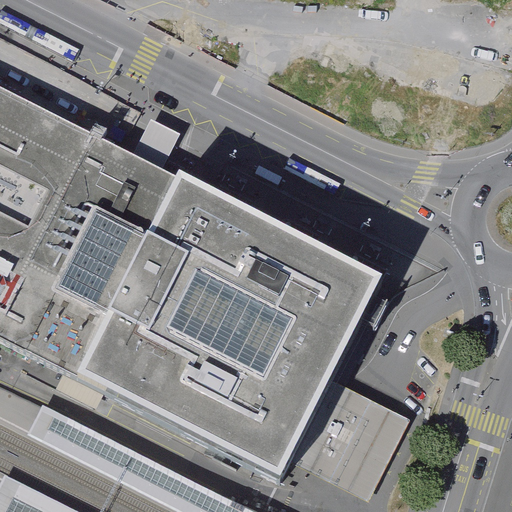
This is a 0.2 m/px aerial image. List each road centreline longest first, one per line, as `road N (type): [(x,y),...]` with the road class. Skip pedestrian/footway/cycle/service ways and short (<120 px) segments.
road 1 (unclassified): [(22,0),(383,182),(477,209)]
road 2 (secondary): [(507,337),(458,511)]
